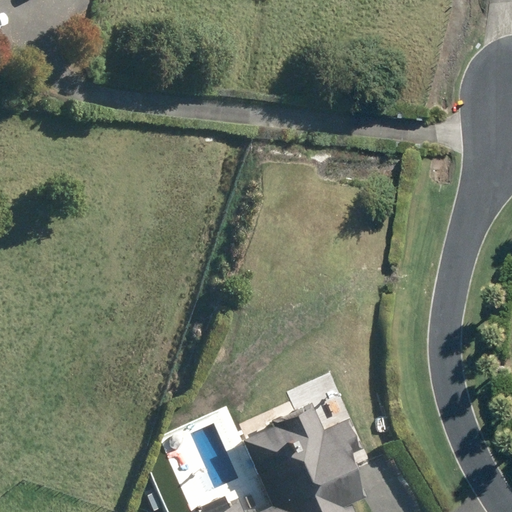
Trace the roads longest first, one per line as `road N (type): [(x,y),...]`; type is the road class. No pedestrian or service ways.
road 1 (unknown): [(499,124),(114,93),(47,68),(0,19)]
road 2 (residential): [(511,71),(447,334),(458,439),(511,508)]
